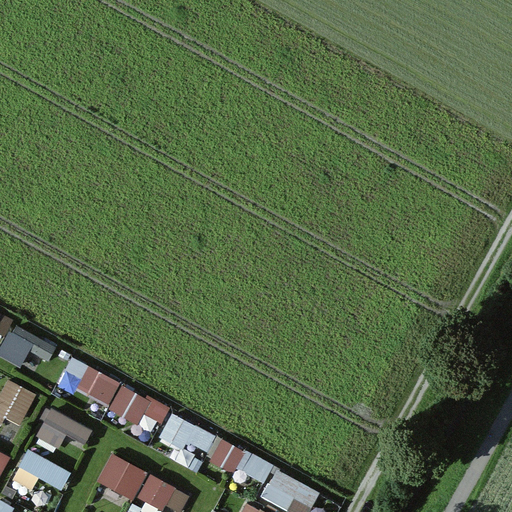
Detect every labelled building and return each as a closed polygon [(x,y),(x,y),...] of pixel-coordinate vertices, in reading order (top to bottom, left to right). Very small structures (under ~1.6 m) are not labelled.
[(24,356),(32,340),(53,349),(60,334),(15,314),(1,345),(24,356)] [(162,418),(172,390),(71,352),(61,379),(162,418)] [(0,406),(23,418),(40,384),(10,369),(0,390),(0,406)] [(39,428),(62,437),(67,424),(91,433),(97,417),(51,399),(39,428)] [(173,403),(163,425),(266,475),(277,453),(173,403)] [(0,467),(12,445),(0,438),(0,467)] [(42,468),(63,481),(74,462),(32,438),(14,468),(35,480),(42,468)] [(114,443),(101,467),(181,508),(194,483),(114,443)] [(309,508),(323,480),(278,458),(264,486),(309,508)] [(0,486),(0,511),(7,511),(16,494),(0,486)] [(284,511),(244,495),(237,511),(284,511)]
